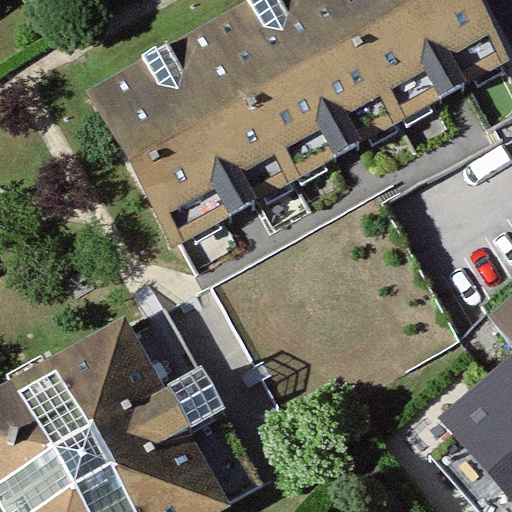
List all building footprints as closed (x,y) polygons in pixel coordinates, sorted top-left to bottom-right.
[(502,63),(468,0),(284,0),(96,105),(175,246),(502,63)] [(166,313),(122,339),(219,511),(264,488),(166,313)] [(511,313),(498,327),(511,342),(511,313)] [(122,339),(0,408),(0,511),(219,511),(122,339)] [(511,376),(448,431),(511,501),(511,376)]
